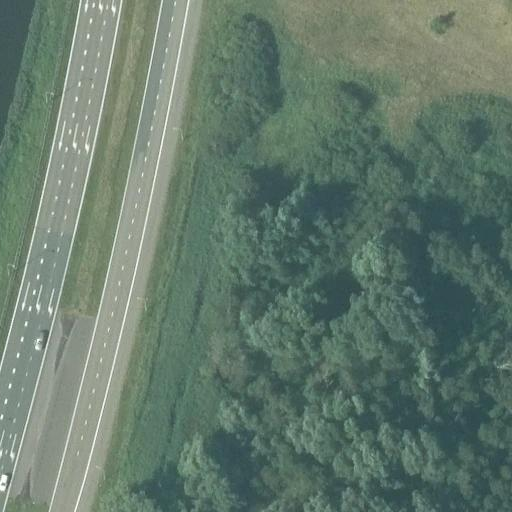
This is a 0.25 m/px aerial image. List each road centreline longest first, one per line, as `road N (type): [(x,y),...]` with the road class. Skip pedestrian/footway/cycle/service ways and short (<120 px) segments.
road 1 (trunk): [(62,511),(177,0)]
road 2 (trunk): [(100,0),(58,216),(0,444)]
